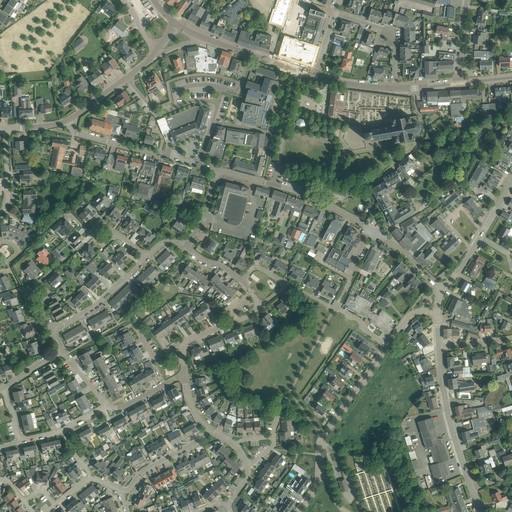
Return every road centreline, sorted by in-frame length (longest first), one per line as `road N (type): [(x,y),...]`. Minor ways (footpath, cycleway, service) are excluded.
road 1 (unclassified): [(298,511),(318,484),(321,439),(387,346)]
road 2 (residential): [(276,165),(365,184),(409,151)]
road 3 (tertiary): [(472,488),(444,397),(439,347)]
road 4 (unclassified): [(198,165),(76,132),(68,120)]
road 5 (residential): [(51,330),(96,306),(146,256)]
